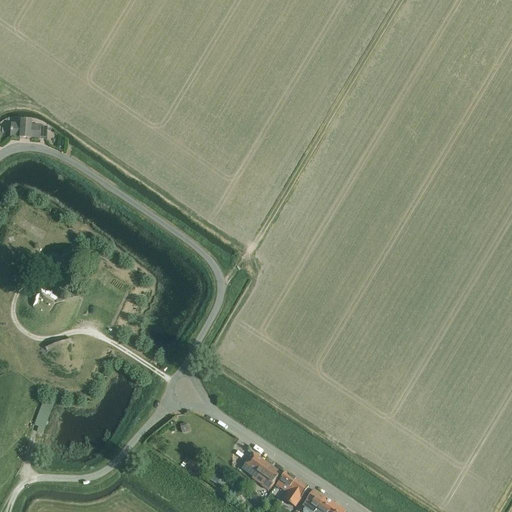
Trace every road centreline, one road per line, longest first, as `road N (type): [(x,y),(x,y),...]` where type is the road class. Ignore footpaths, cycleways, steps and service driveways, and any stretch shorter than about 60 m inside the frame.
road 1 (unclassified): [(188,368),(222,288),(204,256),(55,153),(31,147),(0,156)]
road 2 (track): [(405,0),(241,274),(222,288)]
road 3 (unclassified): [(15,491),(37,477),(78,479),(109,467),(171,402)]
road 4 (unclassified): [(358,511),(207,408)]
